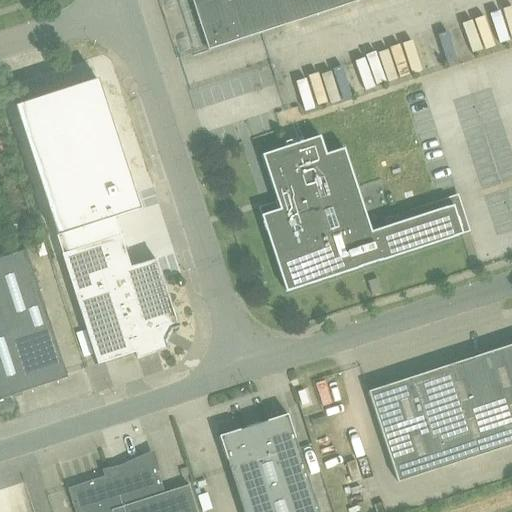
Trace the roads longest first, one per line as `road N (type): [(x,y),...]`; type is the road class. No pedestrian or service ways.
road 1 (unclassified): [(248,370),(129,5)]
road 2 (unclassified): [(248,370),(511,283)]
road 3 (unclassified): [(248,370),(0,450)]
road 4 (unclassified): [(0,46),(129,5)]
